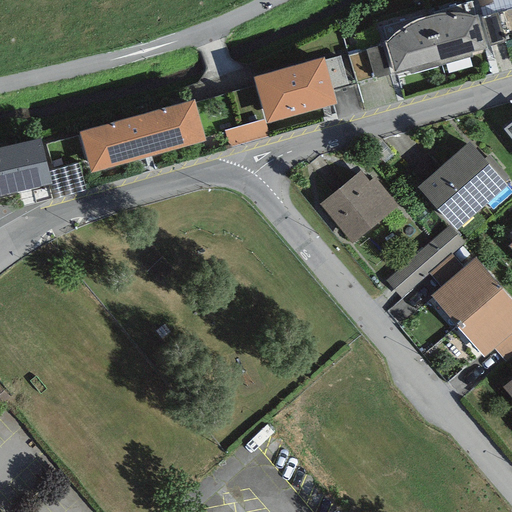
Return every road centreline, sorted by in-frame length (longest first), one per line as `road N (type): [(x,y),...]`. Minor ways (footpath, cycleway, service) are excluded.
road 1 (residential): [(244,181),(511,492)]
road 2 (unclassified): [(271,0),(208,32),(0,87)]
road 3 (residential): [(244,181),(290,150),(511,87)]
road 4 (residential): [(10,236),(198,176),(244,181)]
